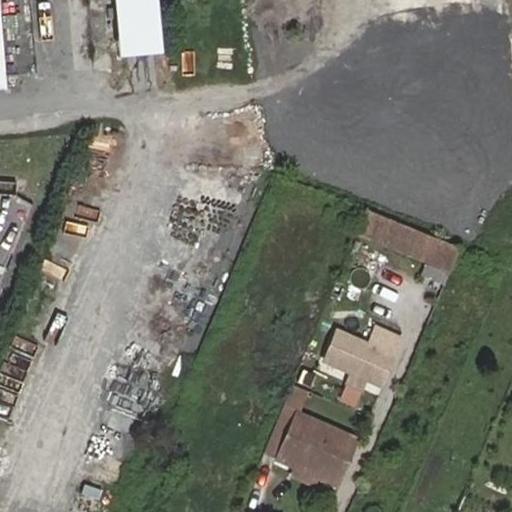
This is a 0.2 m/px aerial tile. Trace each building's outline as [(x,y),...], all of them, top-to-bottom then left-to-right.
[(107,0),(109,55),(153,53),(150,0),(107,0)] [(379,213),(367,239),(445,274),(457,249),(379,213)] [(355,261),(347,293),(359,296),(367,265),(355,261)] [(369,347),(381,352),(370,378),(384,384),(402,339),(377,329),(369,347)] [(370,378),(381,352),(369,347),(329,330),(319,357),(370,378)] [(225,388),(219,404),(208,400),(197,431),(231,442),(242,411),(261,417),(266,402),(225,388)] [(360,440),(295,413),(292,420),(342,442),(331,470),(280,449),(275,461),(340,488),(360,440)] [(292,420),(280,449),(331,470),(342,442),(292,420)]
